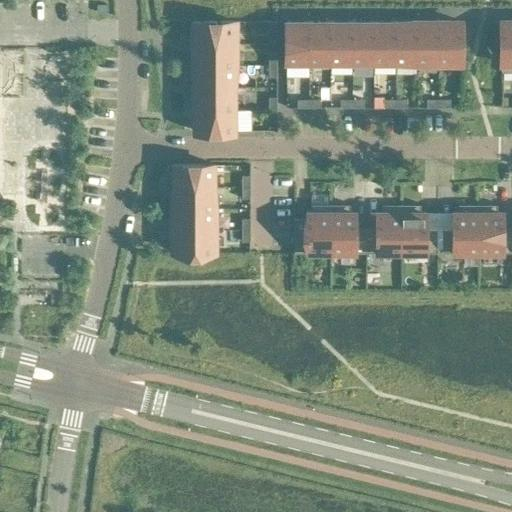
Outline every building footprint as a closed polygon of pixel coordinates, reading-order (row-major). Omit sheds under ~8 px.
[(194,43),(235,43),(235,21),(194,21),(194,43)] [(269,21),(269,33),(277,33),(277,21),(269,21)] [(308,62),(308,21),(286,21),(286,62),(308,62)] [(330,62),(330,21),(308,21),(308,62),(330,62)] [(330,21),(330,62),(352,62),(352,21),(330,21)] [(374,62),(374,21),(352,21),(352,62),(374,62)] [(396,62),(396,21),(374,21),(374,62),(396,62)] [(417,62),(417,21),(396,21),(396,62),(417,62)] [(417,21),(417,62),(439,62),(439,21),(417,21)] [(439,21),(439,62),(461,62),(461,21),(439,21)] [(511,21),(501,21),(501,72),(511,71),(511,21)] [(194,65),(235,65),(235,43),(194,43),(194,65)] [(269,54),(269,65),(277,65),(277,54),(269,54)] [(333,72),(354,73),(354,63),(333,63),(333,72)] [(235,65),(194,65),(194,87),(235,87),(235,65)] [(277,65),(269,65),(269,77),(277,77),(277,65)] [(235,87),(194,87),(194,109),(235,109),(235,87)] [(309,99),(297,99),(297,107),(309,107),(309,99)] [(309,99),(309,107),(321,107),(321,99),(309,99)] [(352,107),(352,99),(340,99),(340,107),(352,107)] [(364,99),(352,99),(352,107),(364,107),(364,99)] [(395,107),(395,99),(384,99),(384,107),(395,107)] [(407,99),(395,99),(395,107),(407,107),(407,99)] [(438,107),(439,99),(427,99),(427,107),(438,107)] [(450,99),(439,99),(438,107),(450,107),(450,99)] [(277,108),(269,108),(269,120),(277,120),(277,108)] [(235,109),(194,109),(194,131),(235,131),(235,109)] [(173,164),(173,186),(214,186),(214,164),(173,164)] [(242,175),(242,187),(250,187),(250,175),(242,175)] [(173,208),(214,208),(214,186),(173,186),(173,208)] [(250,187),(242,187),(242,198),(250,198),(250,187)] [(331,252),(331,204),(311,204),(311,211),(307,211),(307,218),(294,218),(294,252),(331,252)] [(331,204),(331,252),(365,252),(366,228),(354,228),(354,211),(350,211),(350,204),(331,204)] [(365,252),(401,253),(401,204),(382,204),(382,211),(377,211),(377,228),(366,228),(365,252)] [(421,204),(401,204),(401,253),(437,253),(437,229),(425,229),(425,211),(420,211),(421,204)] [(441,252),(477,252),(478,204),(458,204),(458,211),(454,211),(454,228),(441,228),(441,252)] [(511,228),(501,228),(501,211),(497,211),(497,204),(478,204),(477,252),(511,252),(511,228)] [(173,208),(173,230),(214,230),(214,208),(173,208)] [(242,230),(250,230),(250,218),(242,218),(242,230)] [(214,252),(214,230),(173,230),(173,252),(174,252),(214,252)] [(250,230),(242,230),(242,241),(250,241),(250,230)]
